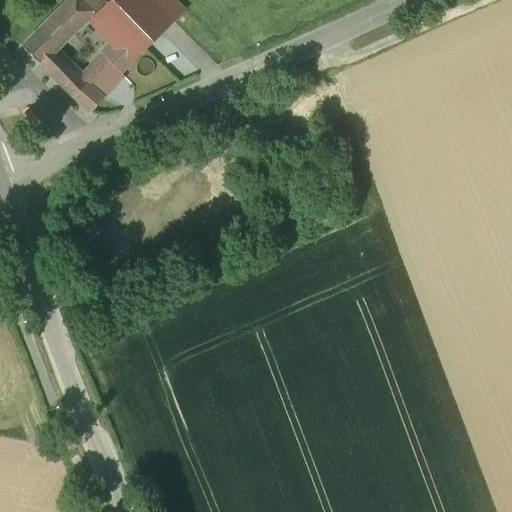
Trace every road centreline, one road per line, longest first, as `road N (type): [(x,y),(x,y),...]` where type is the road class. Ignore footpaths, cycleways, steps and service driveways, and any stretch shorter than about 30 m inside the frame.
road 1 (tertiary): [(0,181),(405,0)]
road 2 (tertiary): [(129,511),(59,353),(0,187)]
road 3 (track): [(488,0),(346,57),(332,31)]
